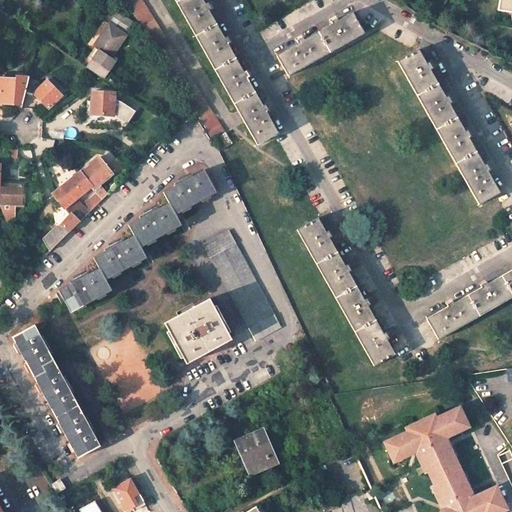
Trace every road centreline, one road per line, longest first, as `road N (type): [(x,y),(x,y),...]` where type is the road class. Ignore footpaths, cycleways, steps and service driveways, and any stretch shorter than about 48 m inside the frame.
road 1 (residential): [(251,54),(399,314),(511,253)]
road 2 (residential): [(511,183),(425,31)]
